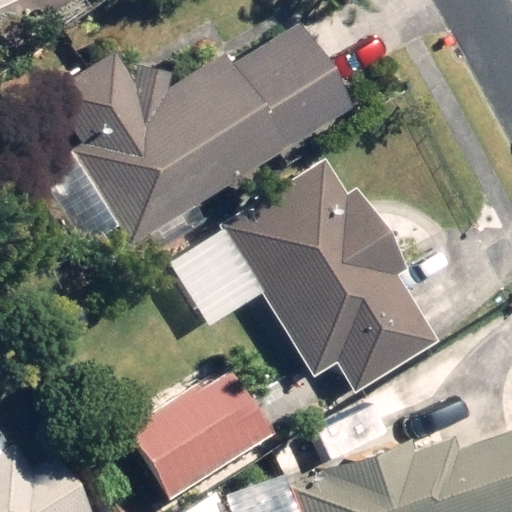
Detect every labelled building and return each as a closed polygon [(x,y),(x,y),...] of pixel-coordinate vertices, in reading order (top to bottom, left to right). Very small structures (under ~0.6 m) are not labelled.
[(142,54),(122,67),(107,44),(24,98),(121,246),(337,106),(282,23),(219,64),(211,52),(161,84),(142,54)] [(213,227),(251,291),(298,368),(321,354),(344,391),(424,342),(382,273),(392,267),(341,183),(332,189),(311,154),(207,217),(213,227)] [(251,291),(213,227),(157,260),(195,324),(251,291)] [(211,360),(106,428),(156,507),(262,439),(211,360)] [(372,397),(309,425),(324,459),(387,430),(372,397)] [(511,511),(511,422),(442,445),(439,435),(400,447),(397,438),(305,468),(308,476),(273,487),(281,511),(511,511)] [(0,511),(74,511),(39,454),(17,468),(1,441),(0,441),(0,511)] [(214,511),(205,495),(176,511),(214,511)]
